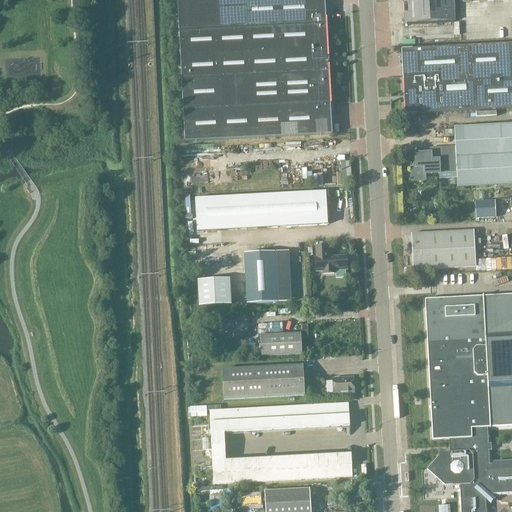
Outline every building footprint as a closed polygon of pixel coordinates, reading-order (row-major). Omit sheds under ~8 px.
[(177,0),(179,33),(181,80),(185,143),(332,135),(328,73),(326,25),(324,0),(177,0)] [(401,0),(403,24),(453,22),(451,0),(401,0)] [(511,44),(404,51),(401,51),(405,116),(511,109),(511,44)] [(415,160),(511,155),(511,125),(454,128),(455,148),(430,150),(431,154),(415,155),(415,160)] [(511,185),(511,155),(415,160),(416,168),(411,168),(411,182),(425,182),(425,175),(440,174),(440,172),(456,171),(457,188),(511,185)] [(210,172),(229,173),(229,164),(210,164),(210,172)] [(195,200),(197,232),(327,226),(326,193),(195,200)] [(509,197),(503,197),(504,204),(501,204),(501,218),(511,218),(509,197)] [(474,203),(475,219),(495,218),(494,202),(474,203)] [(474,232),(411,235),(413,271),(475,267),(474,232)] [(315,258),(314,258),(315,273),(322,273),(322,275),(334,275),(334,272),(347,271),(346,256),(328,257),(327,247),(315,247),(315,258)] [(244,254),(247,305),(291,303),(289,252),(275,253),(275,252),(270,252),(270,253),(244,254)] [(231,306),(230,280),(198,281),(199,307),(231,306)] [(459,486),(460,496),(460,511),(486,511),(485,499),(487,497),(489,495),(511,493),(511,461),(494,462),(491,464),(492,469),(490,470),(488,448),(487,429),(511,427),(511,295),(425,300),(432,441),(451,440),(452,453),(443,453),(427,471),(444,487),(459,486)] [(300,334),(260,336),(261,357),(302,355),(300,334)] [(302,366),(298,366),(222,370),(224,401),(304,396),(302,366)] [(333,395),(354,393),(353,378),(332,380),(333,395)] [(348,404),(336,405),(329,424),(338,428),(349,427),(349,436),(350,436),(348,404)] [(313,406),(306,425),(315,429),(316,429),(317,425),(325,405),(313,406)] [(336,405),(325,405),(317,425),(326,428),(327,428),(329,424),(336,405)] [(313,406),(291,407),(283,427),(292,430),(293,430),(294,426),(304,430),(306,425),(313,406)] [(279,408),(272,427),(281,431),(283,427),(291,407),(279,408)] [(270,431),(272,427),(279,408),(256,409),(249,428),(258,432),(259,432),(260,428),(269,431),(270,431)] [(245,410),(237,429),(247,432),(249,428),(256,409),(245,410)] [(209,412),(211,434),(224,433),(224,434),(236,433),(237,429),(245,410),(209,412)] [(211,434),(212,462),(226,461),(224,434),(224,433),(211,434)] [(339,455),(337,459),(330,479),(352,478),(350,446),(350,455),(339,455)] [(316,456),(314,460),(307,480),(330,479),(337,459),(328,456),(327,456),(326,460),(317,456),(316,456)] [(307,480),(314,460),(305,457),(303,461),(295,481),(307,480)] [(282,458),(280,462),(273,482),(295,481),(303,461),(294,458),(293,458),(292,461),(283,458),(282,458)] [(248,460),(246,464),(239,484),(261,483),(269,463),(260,459),(259,459),(257,463),(249,460),(248,460)] [(273,482),(280,462),(271,459),(269,463),(261,483),(273,482)] [(236,460),(226,461),(212,462),(213,485),(227,484),(236,460)] [(239,484),(246,464),(237,460),(236,460),(227,484),(239,484)] [(350,498),(361,497),(361,488),(350,489),(350,498)] [(310,511),(309,490),(264,492),(265,511),(310,511)] [(207,511),(219,511),(219,497),(207,498),(207,511)]
